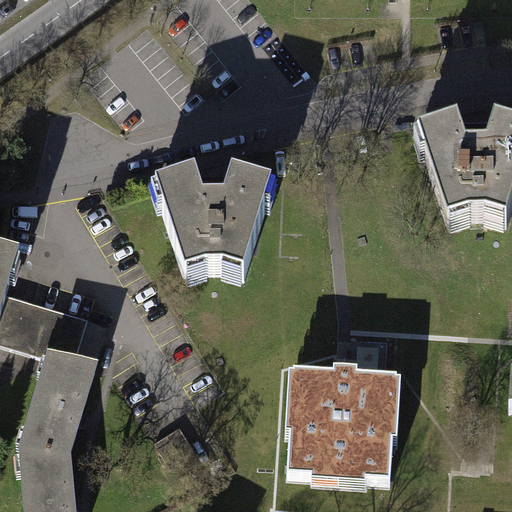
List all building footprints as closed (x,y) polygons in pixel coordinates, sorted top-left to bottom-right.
[(453,128),(414,140),(444,230),(465,223),(482,223),(502,229),(511,196),(511,133),(491,128),(483,153),(472,154),(462,154),(453,128)] [(191,182),(152,194),(181,283),(202,277),(220,277),(240,283),(268,193),(228,181),(220,207),(209,207),(199,207),(191,182)] [(0,308),(3,299),(12,267),(0,263),(0,308)] [(3,299),(0,308),(0,348),(44,362),(70,370),(84,324),(3,299)] [(24,511),(75,511),(72,456),(82,422),(96,376),(70,370),(44,362),(18,454),(24,511)] [(342,382),(298,379),(294,440),(286,439),(284,481),(385,487),(388,446),(380,445),(383,384),(342,382)] [(191,455),(176,430),(151,446),(166,471),(191,455)]
